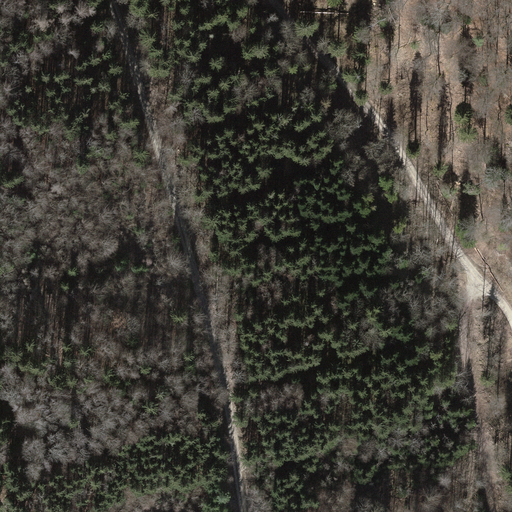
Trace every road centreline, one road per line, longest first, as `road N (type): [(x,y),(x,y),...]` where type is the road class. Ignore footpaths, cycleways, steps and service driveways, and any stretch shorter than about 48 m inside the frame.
road 1 (track): [(115,0),(229,401),(245,511)]
road 2 (track): [(511,312),(391,137),(280,0)]
road 3 (track): [(0,101),(72,398)]
road 4 (track): [(498,511),(463,315),(470,261)]
